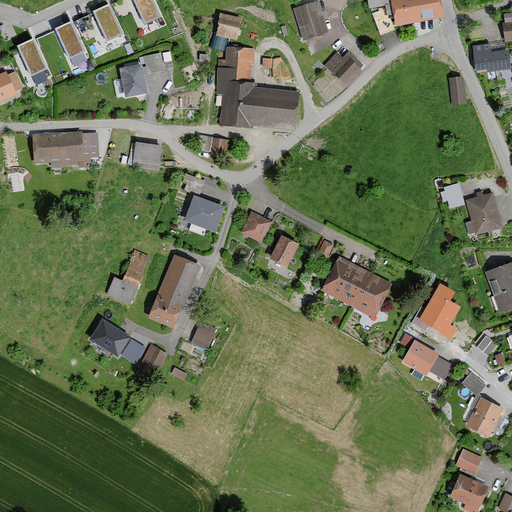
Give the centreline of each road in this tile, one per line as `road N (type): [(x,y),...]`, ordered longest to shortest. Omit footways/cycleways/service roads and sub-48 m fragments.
road 1 (residential): [(451,29),(393,53),(239,179)]
road 2 (residential): [(0,126),(160,129),(201,165),(239,179)]
road 3 (residential): [(239,179),(225,233),(180,335),(165,344),(122,319)]
road 4 (residential): [(451,29),(511,186)]
road 5 (residential): [(371,253),(239,179)]
road 6 (track): [(284,148),(214,130),(160,129)]
